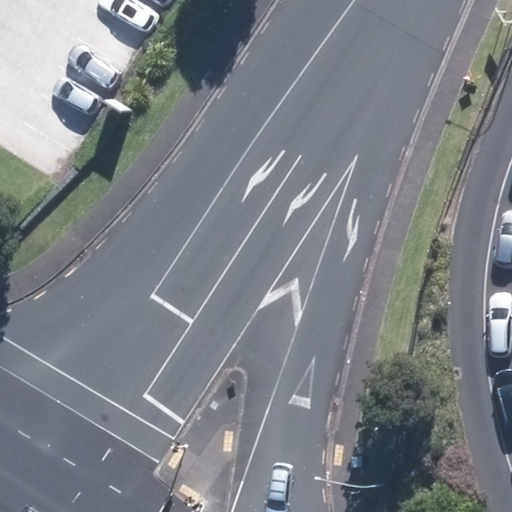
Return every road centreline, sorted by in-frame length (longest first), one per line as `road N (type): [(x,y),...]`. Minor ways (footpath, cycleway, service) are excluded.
road 1 (unclassified): [(20,511),(110,363),(357,0)]
road 2 (secondary): [(380,0),(287,511)]
